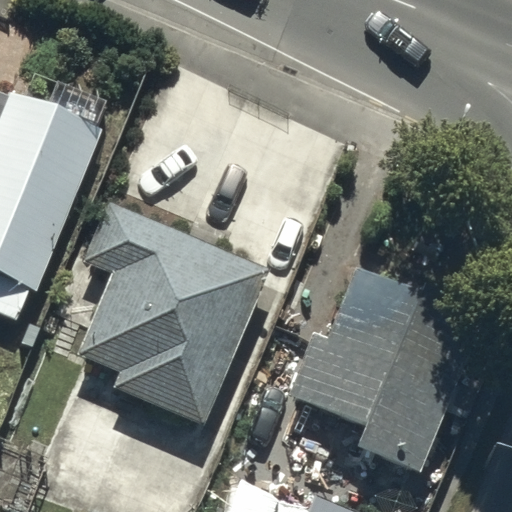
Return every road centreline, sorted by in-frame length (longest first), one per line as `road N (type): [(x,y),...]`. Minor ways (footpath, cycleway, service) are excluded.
road 1 (trunk): [(511,153),(334,0)]
road 2 (trunk): [(511,46),(392,0)]
